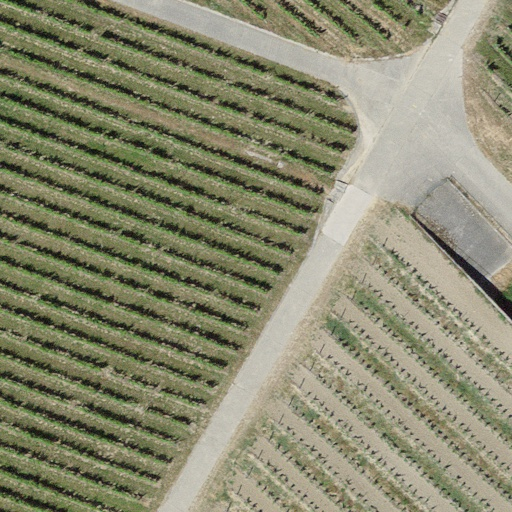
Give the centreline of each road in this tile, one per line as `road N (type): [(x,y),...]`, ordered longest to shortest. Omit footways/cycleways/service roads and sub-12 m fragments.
road 1 (track): [(463,0),(162,511)]
road 2 (unclassified): [(511,210),(403,99),(133,0)]
